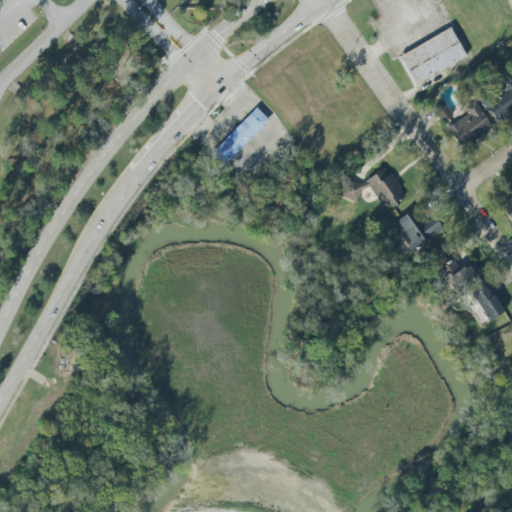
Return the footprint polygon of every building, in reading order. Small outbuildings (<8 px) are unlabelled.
[(464,57),(449,27),(396,55),(411,85),(464,57)] [(484,107),(496,122),(511,108),(511,83),(506,76),(497,82),(504,91),(484,107)] [(490,126),(471,101),(462,108),(465,112),(444,128),(460,149),(490,126)] [(451,115),(442,102),(432,110),(441,122),(451,115)] [(221,167),(266,119),(253,107),(208,155),(221,167)] [(354,185),(351,180),(340,187),(348,200),(369,187),(383,209),(403,197),(384,166),(354,185)] [(511,191),(498,201),(511,222),(511,191)] [(391,221),(406,250),(440,232),(432,217),(417,225),(410,211),(391,221)] [(435,270),(451,291),(478,271),(469,260),(458,269),(450,259),(435,270)] [(484,320),(499,313),(486,285),(471,292),(484,320)]
